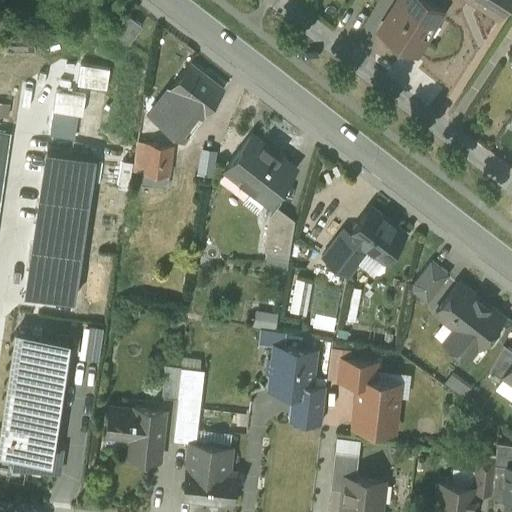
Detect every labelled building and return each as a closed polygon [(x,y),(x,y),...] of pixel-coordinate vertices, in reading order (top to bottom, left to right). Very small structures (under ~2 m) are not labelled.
[(442,10),(426,0),(398,0),(380,30),(415,53),(415,52),(419,51),(427,38),(426,34),(442,10)] [(471,0),(498,17),(508,0),(471,0)] [(129,15),(116,33),(128,43),(142,25),(129,15)] [(223,88),(189,62),(150,114),(180,136),(199,111),(203,114),(223,88)] [(156,77),(147,90),(155,96),(164,82),(156,77)] [(0,204),(11,132),(0,130),(0,204)] [(250,135),(225,167),(266,199),(280,180),(279,179),(288,168),(290,168),(291,166),(250,135)] [(137,140),(134,169),(143,170),(146,142),(137,140)] [(172,145),(146,142),(143,170),(142,171),(169,175),(172,145)] [(94,156),(47,149),(25,294),(73,301),(94,156)] [(214,151),(202,150),(198,173),(211,175),(214,151)] [(294,219),(275,205),(269,212),(263,250),(288,254),(294,219)] [(405,232),(371,205),(349,232),(349,233),(366,246),(383,260),(405,232)] [(341,225),(319,254),(348,276),(359,262),(356,259),(366,246),(349,233),(349,232),(341,225)] [(430,259),(412,281),(411,289),(427,301),(449,273),(430,259)] [(295,279),(291,311),(312,314),(310,325),(335,329),(341,286),(295,279)] [(502,315),(458,281),(435,311),(446,320),(460,330),(449,344),(466,358),(477,344),(479,345),(487,334),(502,315)] [(502,315),(487,334),(502,342),(511,322),(511,320),(502,315)] [(446,320),(443,324),(444,324),(436,334),(449,344),(460,330),(446,320)] [(67,338),(16,330),(0,433),(0,452),(9,454),(49,459),(51,446),(67,338)] [(511,361),(511,348),(502,342),(488,368),(502,378),(504,374),(503,374),(511,361)] [(314,349),(274,345),(273,359),(267,358),(265,372),(271,373),(269,387),(293,390),(308,392),(309,384),(314,349)] [(376,361),(341,357),(338,379),(358,382),(358,377),(373,379),(376,361)] [(511,361),(503,374),(504,374),(511,379),(511,361)] [(180,365),(164,363),(160,395),(176,397),(180,366),(180,365)] [(198,368),(180,366),(176,397),(172,440),(173,434),(190,436),(189,442),(190,442),(198,368)] [(468,385),(452,374),(445,383),(461,395),(468,385)] [(373,379),(358,377),(358,382),(353,425),(393,430),(398,382),(373,379)] [(308,392),(293,390),(290,418),(321,422),(325,386),(309,384),(308,392)] [(164,408),(133,404),(133,407),(108,405),(105,433),(130,436),(128,451),(158,455),(164,408)] [(511,454),(511,443),(496,441),(494,457),(490,491),(489,499),(501,501),(505,465),(511,465),(511,454)] [(190,442),(189,442),(185,465),(186,465),(182,498),(231,503),(231,502),(223,501),(225,489),(233,490),(235,470),(226,469),(229,446),(190,442)] [(51,446),(49,459),(9,454),(7,464),(59,472),(63,448),(51,446)] [(357,454),(334,451),(332,465),(356,468),(357,454)] [(494,457),(477,456),(473,485),(474,485),(474,489),(490,491),(494,457)] [(511,511),(511,465),(505,465),(501,501),(505,501),(504,511),(511,511)] [(378,511),(383,479),(345,475),(340,511),(378,511)] [(473,485),(437,481),(436,496),(433,499),(431,508),(434,511),(433,511),(471,511),(474,489),(474,485),(473,485)]
